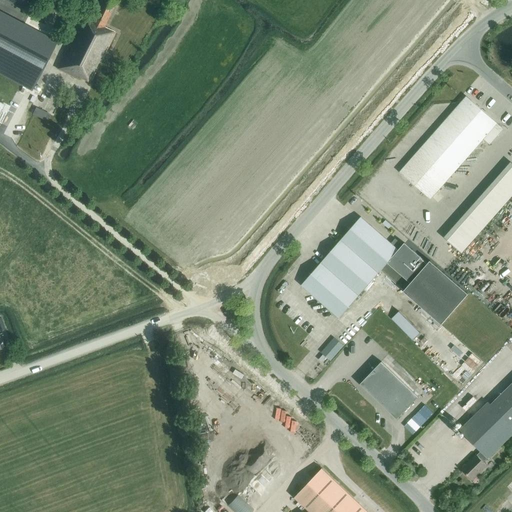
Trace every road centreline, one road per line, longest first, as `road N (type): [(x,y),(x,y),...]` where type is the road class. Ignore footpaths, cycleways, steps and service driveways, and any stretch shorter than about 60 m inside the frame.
road 1 (tertiary): [(256,279),(457,47)]
road 2 (tertiary): [(429,511),(265,357)]
road 3 (unclassified): [(0,380),(204,307)]
